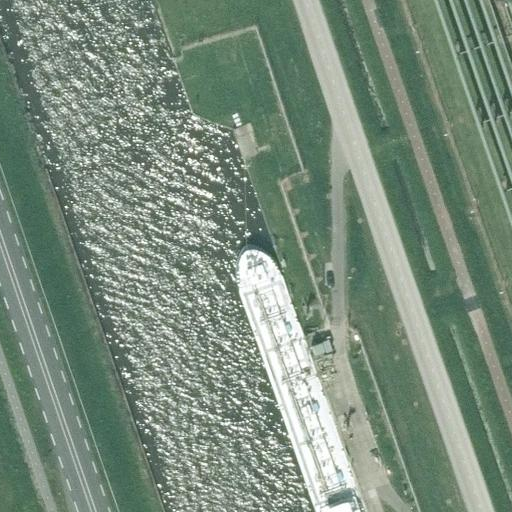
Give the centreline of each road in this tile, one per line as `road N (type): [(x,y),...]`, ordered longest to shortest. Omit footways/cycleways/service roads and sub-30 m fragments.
road 1 (unclassified): [(480,511),(303,0)]
road 2 (primary): [(93,511),(0,236)]
